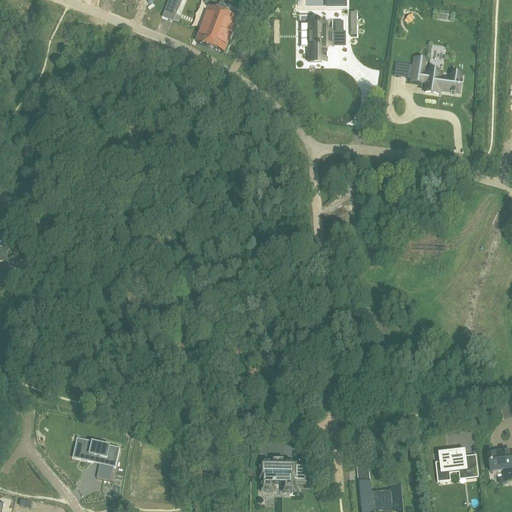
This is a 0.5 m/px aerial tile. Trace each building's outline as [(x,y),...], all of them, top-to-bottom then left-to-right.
[(177,13),(182,0),(169,0),(166,9),(177,13)] [(197,42),(196,43),(203,45),(214,50),(224,53),(235,22),(241,25),(245,13),(219,3),(217,11),(213,10),(209,8),(209,9),(197,42)] [(172,22),(174,22),(178,24),(181,18),(176,16),(174,16),(172,22)] [(312,25),(310,25),(309,25),(309,33),(301,33),(300,33),(300,48),(309,48),(309,63),(326,63),(326,58),(327,58),(326,58),(326,54),(327,54),(327,53),(326,53),(326,48),(332,48),(332,33),(326,33),(326,19),(325,19),(325,25),(320,25),(320,24),(317,24),(317,25),(312,25)] [(343,33),(343,26),(342,26),(342,23),(343,23),(343,22),(339,22),(339,26),(336,26),(336,22),(335,22),(335,33),(335,37),(343,37),(343,33)] [(414,66),(408,66),(406,80),(411,80),(411,82),(422,84),(422,82),(426,83),(425,92),(439,95),(439,92),(451,94),(451,95),(452,94),(454,94),(454,95),(455,95),(455,94),(459,95),(462,77),(460,77),(460,78),(452,77),(452,76),(451,76),(451,80),(441,78),(442,75),(441,75),(441,72),(435,70),(429,71),(429,73),(428,73),(428,75),(423,74),(425,61),(415,59),(414,66)] [(334,86),(332,107),(351,110),(354,89),(334,86)] [(415,280),(411,281),(411,282),(413,288),(413,290),(411,291),(412,292),(436,286),(437,290),(435,291),(433,291),(437,305),(442,304),(444,311),(443,311),(444,312),(443,312),(438,313),(439,318),(440,323),(441,326),(455,323),(457,323),(453,308),(458,307),(459,311),(461,311),(460,310),(466,308),(470,307),(477,305),(475,296),(479,295),(478,294),(486,293),(485,287),(485,285),(471,289),(463,291),(462,287),(468,285),(467,283),(467,284),(466,279),(466,278),(464,273),(465,273),(463,266),(462,262),(461,257),(460,257),(459,252),(456,253),(447,255),(446,255),(445,255),(450,276),(445,277),(443,267),(441,268),(441,269),(426,272),(421,274),(415,275),(414,275),(415,280)] [(0,282),(15,278),(11,271),(0,273),(0,282)] [(85,443),(81,461),(101,465),(100,468),(113,470),(114,469),(115,469),(120,450),(118,449),(117,452),(107,450),(108,448),(100,446),(101,446),(97,445),(97,446),(85,443)] [(157,479),(157,497),(164,497),(164,496),(163,496),(164,483),(174,484),(174,477),(175,477),(178,477),(178,469),(179,469),(179,468),(178,468),(178,464),(179,465),(180,464),(178,464),(179,452),(174,452),(174,451),(162,448),(162,459),(160,479),(157,479)] [(476,468),(477,468),(477,466),(476,466),(476,467),(465,468),(464,453),(440,455),(441,464),(436,465),(436,464),(435,464),(437,475),(437,478),(449,477),(448,473),(465,471),(466,480),(478,478),(478,479),(478,477),(477,477),(478,478),(477,478),(475,467),(476,467),(476,468)] [(491,473),(504,472),(505,483),(511,482),(511,459),(511,460),(511,453),(496,455),(496,453),(490,454),(490,456),(489,456),(489,457),(491,472),(491,473)] [(273,493),(273,486),(283,486),(283,492),(295,493),(295,486),(308,486),(308,478),(308,467),(296,467),(297,465),(284,465),(284,461),(273,460),(273,465),(260,464),(260,480),(261,480),(261,493),(273,493)] [(372,493),(371,482),(359,483),(361,511),(373,511),(373,508),(392,506),(393,510),(396,511),(402,511),(401,486),(391,487),(391,491),(391,493),(372,495),(372,493)]
